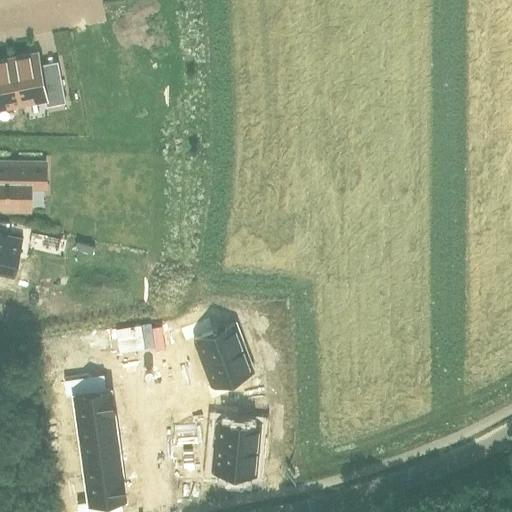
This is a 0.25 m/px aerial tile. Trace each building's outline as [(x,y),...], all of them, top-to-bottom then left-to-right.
[(45,99),(46,106),(66,102),(61,77),(43,81),(40,65),(38,53),(12,58),(20,104),(45,99)] [(0,107),(20,104),(12,58),(0,60),(0,107)] [(46,162),(0,161),(0,204),(4,205),(4,210),(30,211),(30,188),(45,188),(46,162)] [(6,238),(0,236),(1,232),(0,232),(0,272),(11,275),(14,276),(19,254),(23,237),(7,234),(6,238)] [(244,347),(235,324),(214,332),(209,319),(185,329),(189,341),(194,340),(203,363),(244,347)] [(231,379),(253,371),(244,347),(203,363),(212,386),(207,388),(212,400),(236,391),(231,379)] [(64,382),(66,395),(74,394),(77,418),(113,412),(110,389),(92,391),(90,378),(64,382)] [(214,446),(258,450),(261,425),(238,423),(239,410),(213,407),(212,421),(217,421),(214,446)] [(116,433),(113,412),(77,418),(80,438),(116,433)] [(57,427),(48,428),(50,442),(57,441),(58,441),(57,427)] [(83,458),(119,453),(116,433),(80,438),(83,458)] [(59,454),(57,441),(50,442),(49,442),(51,456),(59,454)] [(232,486),(233,473),(256,475),(258,450),(214,446),(212,471),(207,470),(206,484),(232,486)] [(83,458),(85,478),(122,473),(119,453),(83,458)] [(43,470),(44,484),(53,483),(51,469),(43,470)] [(85,478),(89,501),(81,502),(82,511),(108,511),(107,499),(125,497),(122,473),(85,478)]
